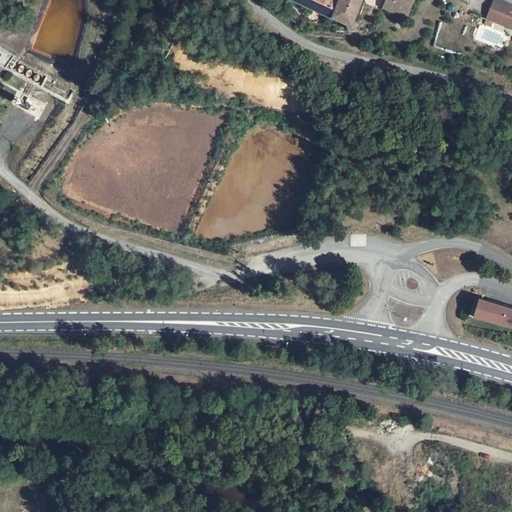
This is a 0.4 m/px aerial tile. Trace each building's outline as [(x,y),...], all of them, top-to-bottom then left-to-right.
[(293,0),(347,24),(347,27),(347,28),(349,29),(350,30),(352,30),(354,29),(355,28),(356,26),(356,24),(355,22),(353,21),(361,0),(339,0),(338,2),(335,1),(333,0),(293,0)] [(414,0),(385,0),(383,8),(407,18),(414,0)] [(511,5),(499,0),(494,0),(487,18),(511,28),(511,5)] [(12,203),(24,213),(30,205),(19,195),(12,203)] [(511,309),(479,299),(474,317),(497,323),(511,326),(511,309)]
